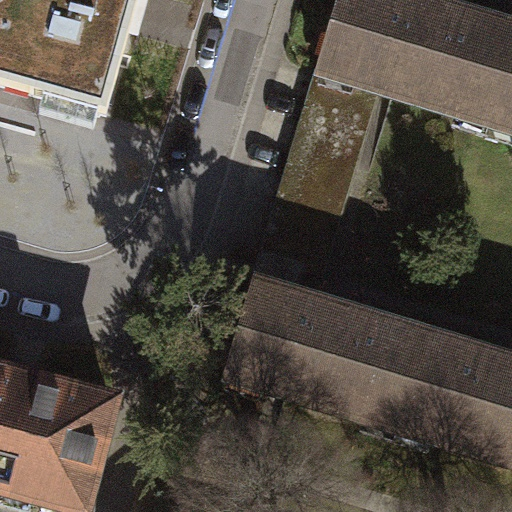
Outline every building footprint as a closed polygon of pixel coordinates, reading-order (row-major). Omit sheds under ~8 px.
[(147,0),(0,0),(0,79),(116,111),(147,0)] [(511,28),(411,0),(410,0),(335,0),(316,74),(317,74),(381,94),(511,134),(511,28)] [(381,94),(317,74),(255,283),(317,302),(381,94)] [(365,217),(410,229),(426,168),(381,156),(365,217)] [(511,360),(317,302),(255,283),(226,375),(511,463),(511,360)] [(104,406),(0,377),(0,490),(75,511),(104,406)]
